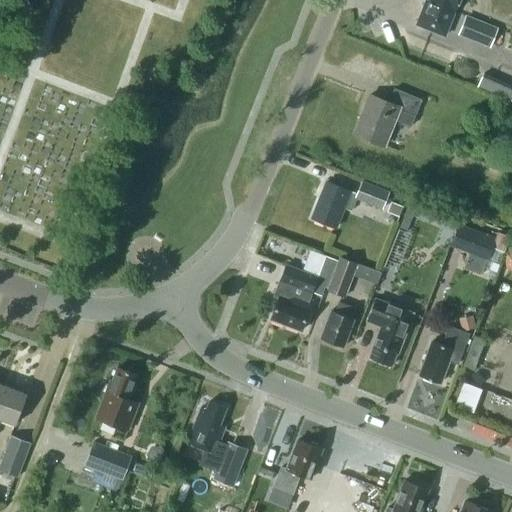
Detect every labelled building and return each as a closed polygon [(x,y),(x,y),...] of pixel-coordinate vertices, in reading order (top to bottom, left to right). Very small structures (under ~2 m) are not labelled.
[(425,0),(416,24),(444,35),(454,11),(458,0),(425,0)] [(498,27),(466,14),(458,35),(490,48),(498,27)] [(511,101),(511,98),(511,88),(490,79),(492,76),(483,72),(477,86),(511,101)] [(383,146),(390,129),(394,119),(410,126),(421,100),(393,89),(388,102),(370,95),(356,129),(353,134),(383,146)] [(356,193),(325,181),(311,219),(334,228),(342,207),(351,211),(356,198),(381,208),(387,192),(361,182),(356,193)] [(390,203),(387,213),(398,218),(402,208),(390,203)] [(422,206),(417,217),(436,225),(440,213),(422,205),(422,206)] [(459,224),(450,246),(469,253),(465,264),(482,271),(486,260),(487,260),(496,238),(459,224)] [(307,302),(310,294),(320,298),(335,259),(325,255),(316,278),(284,266),(273,296),(278,298),(270,320),(299,330),(309,303),(307,302)] [(344,296),(355,264),(338,258),(327,289),(344,296)] [(359,292),(349,318),(361,322),(370,296),(359,292)] [(390,365),(395,353),(396,354),(412,312),(375,299),(367,321),(380,326),(369,357),(390,365)] [(352,309),(337,303),(334,313),(330,312),(320,338),(342,347),(352,320),(348,319),(352,309)] [(431,342),(419,376),(439,383),(447,360),(456,364),(467,333),(447,326),(441,345),(431,342)] [(102,419),(128,429),(138,402),(127,398),(136,373),(117,366),(112,380),(109,379),(95,416),(102,419)] [(473,413),(482,389),(463,383),(454,406),(473,413)] [(26,393),(3,384),(0,392),(0,421),(1,418),(15,423),(26,393)] [(204,449),(199,464),(216,470),(213,479),(231,486),(247,445),(228,438),(227,440),(219,438),(224,425),(219,423),(225,407),(208,401),(205,410),(200,408),(187,443),(204,449)] [(0,469),(18,477),(31,443),(12,435),(0,465),(0,469)] [(316,467),(314,466),(321,448),(316,446),(317,444),(310,442),(307,443),(297,439),(289,461),(287,460),(284,469),(280,467),(273,488),(291,494),(298,475),(309,479),(310,474),(313,475),(316,467)] [(131,456),(93,442),(85,464),(123,478),(131,456)] [(418,511),(427,490),(423,488),(423,486),(415,483),(414,485),(403,481),(392,510),(387,508),(384,511),(418,511)] [(490,511),(491,511),(464,502),(459,511),(490,511)]
